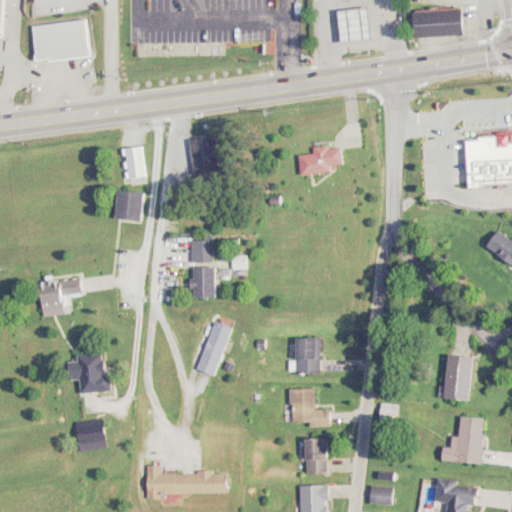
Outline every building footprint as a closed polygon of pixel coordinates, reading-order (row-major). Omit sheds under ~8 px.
[(375,40),(371,6),(339,10),(343,43),(375,40)] [(416,36),(465,35),(465,10),(415,12),(416,36)] [(90,56),(86,19),(30,25),(34,62),(90,56)] [(511,182),(484,184),(485,187),(471,188),(468,140),(481,139),(480,137),(501,136),(501,132),(511,131),(511,182)] [(217,137),(192,138),(194,174),(219,173),(217,137)] [(300,154),(302,174),(333,171),(332,165),(345,163),(343,145),(315,148),(316,153),(300,154)] [(116,218),(142,221),(146,192),(120,189),(116,218)] [(214,261),(213,237),(192,238),(193,262),(214,261)] [(216,297),(216,266),(194,266),(194,277),(192,277),(192,297),(216,297)] [(44,315),(66,313),(66,305),(73,304),(72,296),(84,295),(82,278),(41,282),(44,315)] [(200,370),(218,375),(231,325),(213,321),(200,370)] [(297,337),(298,373),(322,372),(321,337),(297,337)] [(113,390),(112,373),(106,373),(104,352),(79,354),(79,361),(68,361),(69,380),(81,379),(82,392),(113,390)] [(473,355),(448,354),(446,398),(471,399),(473,355)] [(316,387),(290,388),(291,405),(295,405),(295,421),(311,421),(311,426),(332,426),(331,408),(317,409),(316,387)] [(381,419),(397,421),(399,404),(383,402),(381,419)] [(443,460),(482,463),(485,417),(461,415),(460,436),(453,435),(452,446),(444,446),(443,460)] [(80,450),(107,448),(104,418),(77,420),(80,450)] [(307,438),(308,473),(329,473),(328,448),(325,448),(324,437),(307,438)] [(229,492),(229,472),(215,472),(215,469),(200,469),(200,472),(162,473),(162,465),(148,465),(148,498),(162,497),(162,492),(229,492)] [(479,486),(458,484),(459,479),(440,477),(437,500),(448,501),(447,511),(470,511),(471,505),(477,505),(479,486)] [(301,485),(301,511),(328,511),(328,500),(330,500),(330,484),(301,485)] [(394,503),(394,486),(372,486),(372,503),(394,503)]
